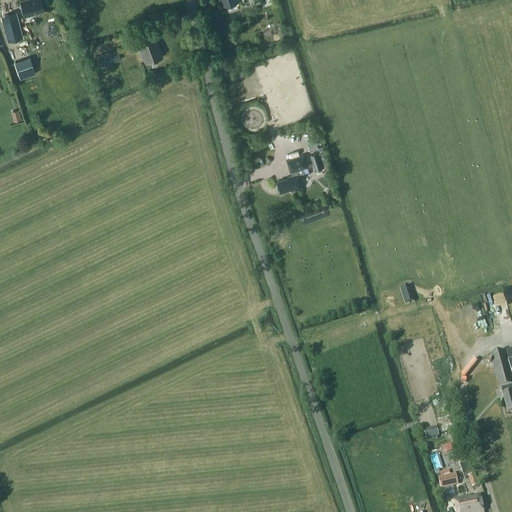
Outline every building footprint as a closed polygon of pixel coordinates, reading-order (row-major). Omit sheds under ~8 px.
[(22,0),(20,1),(25,16),(37,13),(37,12),(45,10),(42,0),(22,0)] [(2,16),(8,41),(23,37),(16,12),(2,16)] [(161,56),(154,39),(145,42),(143,35),(128,40),(131,48),(139,45),(145,62),(161,56)] [(115,50),(98,56),(101,65),(118,60),(115,50)] [(20,109),(13,110),(14,120),(21,119),(20,109)] [(310,155),(315,171),(329,166),(324,150),(320,152),(310,155)] [(288,166),(285,166),(289,178),(282,180),(283,181),(273,184),(276,195),(286,192),(286,194),(296,191),(292,176),(305,173),(303,168),(307,167),(304,155),(286,160),(288,166)] [(329,190),(326,193),(326,195),(329,198),(332,198),(335,195),(335,193),(332,190),(329,190)] [(405,305),(415,302),(410,286),(400,289),(405,305)] [(511,348),(504,351),(490,355),(500,389),(502,388),(509,414),(511,413),(511,348)] [(436,427),(424,430),(426,440),(439,436),(436,427)] [(444,454),(454,450),(452,443),(441,447),(444,454)] [(441,472),(441,477),(439,478),(441,489),(459,486),(456,474),(455,475),(454,470),(441,472)] [(467,474),(471,486),(477,484),(473,472),(467,474)] [(453,497),(456,511),(480,511),(484,511),(480,494),(478,494),(477,491),(475,492),(475,495),(472,495),(471,493),(453,497)]
